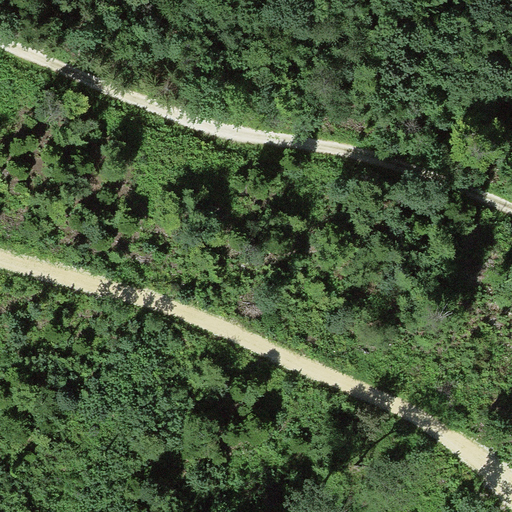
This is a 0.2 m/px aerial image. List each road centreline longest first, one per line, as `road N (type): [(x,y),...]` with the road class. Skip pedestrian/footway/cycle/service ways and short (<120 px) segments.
road 1 (track): [(511,482),(433,420),(328,366),(148,294),(0,253)]
road 2 (track): [(0,45),(169,114),(369,157),(511,209)]
